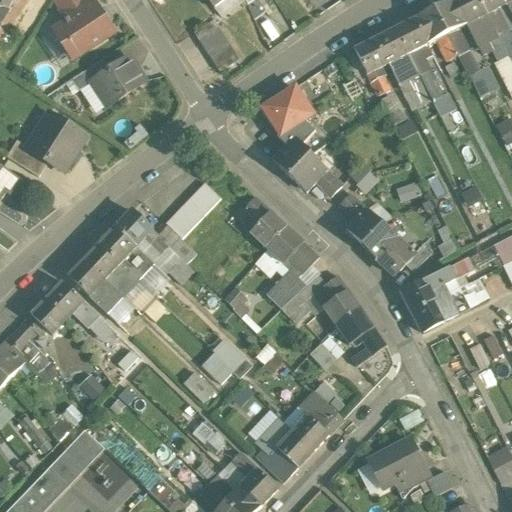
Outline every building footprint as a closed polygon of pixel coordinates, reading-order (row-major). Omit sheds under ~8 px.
[(0,0),(0,10),(6,13),(12,0),(0,0)] [(73,0),(52,0),(59,9),(73,0)] [(73,0),(59,9),(67,22),(92,5),(88,0),(73,0)] [(204,0),(214,11),(215,11),(214,10),(227,0),(204,0)] [(467,26),(454,0),(434,10),(447,36),(467,26)] [(478,0),(453,0),(454,0),(467,26),(486,16),(478,0)] [(503,0),(478,0),(486,16),(497,11),(506,6),(503,0)] [(67,22),(54,30),(74,60),(112,34),(93,5),(92,5),(67,22)] [(434,10),(414,21),(427,47),(435,42),(447,36),(434,10)] [(508,32),(497,11),(486,16),(497,38),(508,32)] [(486,16),(467,26),(474,40),(479,49),(488,44),(498,39),(497,38),(486,16)] [(427,47),(414,21),(394,31),(408,57),(425,48),(427,47)] [(213,22),(194,34),(201,44),(220,32),(213,22)] [(467,26),(447,36),(458,57),(468,52),(464,45),(474,40),(467,26)] [(394,31),(375,41),(389,67),(397,63),(408,57),(394,31)] [(220,32),(201,44),(207,54),(226,42),(220,32)] [(447,36),(435,42),(446,63),(458,57),(447,36)] [(508,58),(498,39),(488,44),(498,64),(508,58)] [(375,41),(354,52),(367,78),(381,71),(389,67),(375,41)] [(226,42),(207,54),(213,64),(232,52),(226,42)] [(425,48),(408,57),(419,77),(429,72),(423,61),(429,57),(425,48)] [(232,52),(213,64),(219,74),(238,61),(232,52)] [(461,57),(481,99),(502,90),(491,66),(481,70),(472,52),(461,57)] [(408,57),(397,63),(402,73),(407,83),(419,77),(408,57)] [(109,71),(91,83),(92,83),(108,107),(144,83),(128,59),(109,71)] [(102,61),(73,81),(80,92),(92,83),(91,83),(109,71),(102,61)] [(397,63),(389,67),(394,78),(402,73),(397,63)] [(381,71),(367,78),(378,98),(390,91),(383,79),(385,78),(381,71)] [(295,90),(263,111),(280,137),(281,138),(304,123),(312,117),(295,90)] [(441,117),(457,112),(452,95),(435,101),(441,117)] [(53,119),(44,133),(40,130),(28,148),(27,150),(49,164),(64,174),(87,138),(50,114),(49,116),(53,119)] [(509,149),(511,147),(511,121),(511,119),(497,127),(509,149)] [(304,123),(281,138),(280,137),(277,140),(286,148),(287,149),(293,142),(301,149),(315,134),(304,123)] [(28,148),(18,142),(7,159),(39,180),(49,164),(27,150),(28,148)] [(293,142),(287,149),(286,148),(273,162),(290,178),(310,157),(301,149),(293,142)] [(327,174),(310,157),(290,178),(307,194),(315,185),(327,174)] [(0,169),(0,193),(1,192),(8,197),(18,182),(0,169)] [(368,169),(355,181),(367,193),(379,181),(368,169)] [(342,188),(327,174),(315,185),(331,199),(342,188)] [(205,186),(166,226),(182,241),(220,201),(205,186)] [(350,196),(339,208),(354,222),(365,210),(350,196)] [(270,215),(254,200),(244,211),(259,226),(270,215)] [(383,227),(365,210),(354,222),(345,231),(363,248),(383,227)] [(131,213),(115,229),(136,249),(143,242),(152,233),(131,213)] [(259,226),(251,236),(267,251),(287,230),(270,215),(259,226)] [(399,244),(383,227),(363,248),(380,263),(399,244)] [(136,249),(115,229),(100,245),(121,265),(136,249)] [(319,260),(287,230),(267,251),(290,273),(299,281),(300,281),(319,260)] [(169,249),(152,233),(143,242),(159,259),(169,249)] [(511,238),(468,261),(474,269),(493,260),(499,270),(511,263),(511,238)] [(399,244),(380,263),(395,278),(406,267),(414,258),(414,257),(399,244)] [(121,265),(100,245),(84,261),(105,281),(121,265)] [(422,248),(414,257),(414,258),(406,267),(414,274),(430,257),(422,248)] [(136,249),(121,265),(139,282),(154,266),(136,249)] [(105,281),(84,261),(69,276),(89,297),(105,281)] [(474,272),(468,261),(461,264),(467,276),(474,272)] [(511,263),(503,269),(511,286),(511,263)] [(461,264),(448,271),(454,282),(467,276),(461,264)] [(121,265),(105,281),(123,298),(139,282),(121,265)] [(448,271),(428,281),(433,293),(443,288),(454,282),(448,271)] [(290,273),(267,298),(281,312),(300,296),(308,289),(300,281),(299,281),(290,273)] [(326,288),(319,279),(308,289),(300,296),(306,304),(315,297),(314,296),(326,288)] [(326,288),(314,296),(315,297),(323,310),(348,293),(338,279),(326,288)] [(105,281),(89,297),(108,314),(123,298),(105,281)] [(428,281),(403,294),(413,314),(438,302),(433,293),(428,281)] [(83,303),(62,283),(47,300),(67,319),(73,314),(83,303)] [(443,288),(433,293),(438,302),(447,297),(443,288)] [(236,290),(226,301),(241,315),(252,304),(236,290)] [(348,293),(323,310),(336,328),(360,312),(348,293)] [(484,293),(474,298),(479,308),(489,302),(484,293)] [(306,304),(300,296),(281,312),(296,326),(311,312),(306,304)] [(474,298),(473,296),(464,300),(470,312),(479,308),(474,298)] [(447,297),(438,302),(443,311),(452,306),(447,297)] [(123,298),(108,314),(118,324),(133,308),(123,298)] [(67,319),(47,300),(31,316),(42,326),(52,336),(67,319)] [(452,306),(443,311),(448,323),(470,312),(464,300),(452,306)] [(438,302),(413,314),(424,335),(448,323),(443,311),(438,302)] [(83,303),(73,314),(89,329),(99,318),(83,303)] [(360,312),(336,328),(349,347),(355,343),(361,339),(373,330),(360,312)] [(42,326),(31,316),(17,331),(28,341),(42,326)] [(373,330),(361,339),(364,343),(369,351),(372,356),(385,347),(373,330)] [(17,331),(3,346),(13,356),(28,341),(17,331)] [(502,355),(493,338),(484,342),(494,360),(502,355)] [(361,339),(355,343),(358,348),(364,343),(361,339)] [(321,347),(336,362),(344,355),(329,340),(321,347)] [(245,363),(226,344),(214,357),(233,375),(245,363)] [(13,356),(3,346),(0,349),(0,375),(8,382),(9,381),(23,366),(13,356)] [(321,347),(312,356),(326,371),(336,362),(321,347)] [(489,366),(479,347),(470,351),(480,370),(489,366)] [(366,351),(351,362),(356,368),(372,356),(369,351),(367,352),(366,351)] [(40,353),(35,359),(41,364),(46,358),(40,353)] [(233,375),(214,357),(202,369),(221,388),(233,375)] [(23,366),(9,381),(13,385),(27,370),(23,366)] [(93,375),(81,387),(95,401),(107,390),(93,375)] [(214,395),(195,376),(184,387),(204,406),(214,395)] [(328,402),(336,395),(325,383),(317,390),(328,402)] [(344,422),(317,397),(302,413),(308,418),(309,417),(330,437),(344,422)] [(406,430),(424,423),(420,412),(401,419),(406,430)] [(330,437),(309,417),(308,418),(292,434),(314,454),(330,437)] [(203,423),(193,435),(217,455),(227,443),(203,423)] [(266,453),(271,458),(277,450),(292,434),(280,423),(258,446),(266,453)] [(115,429),(104,440),(161,502),(173,491),(148,465),(115,429)] [(85,433),(8,511),(48,511),(105,453),(85,433)] [(314,454),(292,434),(277,450),(298,470),(314,454)] [(410,442),(370,463),(383,489),(394,484),(423,469),(424,469),(410,442)] [(298,470),(277,450),(271,458),(292,477),(298,470)] [(284,486),(292,477),(271,458),(266,453),(258,462),(284,486)] [(258,471),(240,455),(232,464),(249,480),(258,471)] [(511,462),(493,472),(505,495),(511,490),(511,462)] [(198,482),(185,469),(177,478),(190,490),(198,482)] [(423,469),(394,484),(402,500),(412,489),(427,482),(429,481),(423,469)] [(277,490),(258,471),(249,480),(242,488),(262,507),(277,490)] [(429,481),(427,482),(435,498),(453,490),(445,474),(429,481)] [(235,495),(218,478),(209,487),(227,504),(235,495)] [(218,511),(227,504),(209,487),(201,496),(217,511),(218,511)] [(256,511),(262,507),(242,488),(235,495),(227,504),(235,511),(256,511)] [(334,511),(355,511),(344,502),(334,511)]
